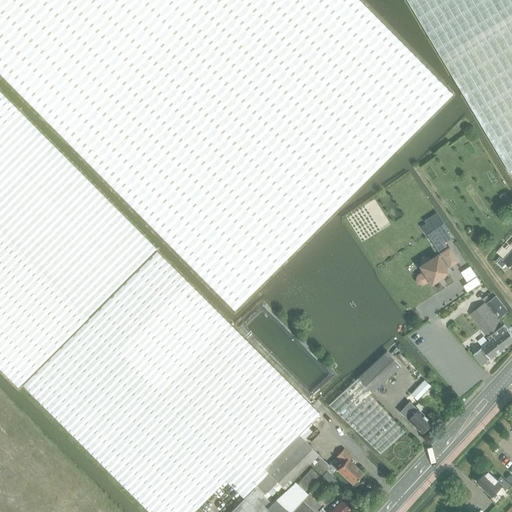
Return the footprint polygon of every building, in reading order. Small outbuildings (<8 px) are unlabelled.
[(0,0),(0,75),(56,133),(121,197),(232,312),(450,96),(355,0),(0,0)] [(511,0),(407,0),(510,173),(511,172),(511,0)] [(0,367),(19,387),(157,249),(21,113),(17,109),(0,91),(0,367)] [(499,196),(506,206),(511,203),(504,193),(499,196)] [(426,223),(421,226),(426,234),(434,229),(428,219),(424,221),(426,223)] [(441,225),(434,229),(443,243),(450,238),(441,225)] [(417,276),(417,278),(417,280),(418,282),(420,283),(422,284),(424,283),(429,280),(431,283),(448,272),(445,268),(449,266),(457,261),(449,248),(441,253),(441,254),(438,257),(437,255),(430,260),(430,259),(428,258),(426,257),(424,257),(422,259),(421,260),(421,263),(422,264),(422,265),(420,266),(424,272),(419,275),(417,276)] [(224,481),(243,498),(254,486),(267,472),(264,468),(298,434),(319,414),(157,251),(21,387),(54,420),(118,483),(124,489),(146,511),(193,511),(195,511),(224,481)] [(504,269),(508,264),(511,267),(511,251),(504,261),(500,257),(496,261),(504,269)] [(495,295),(486,302),(490,307),(498,318),(507,311),(508,311),(495,295)] [(486,302),(470,315),(487,337),(503,325),(498,318),(490,307),(486,302)] [(511,342),(511,335),(503,325),(487,337),(490,342),(497,336),(506,347),(511,342)] [(474,354),(483,365),(506,347),(497,336),(490,342),(474,354)] [(328,404),(358,433),(380,454),(404,432),(369,394),(371,393),(399,366),(386,351),(328,404)] [(424,380),(411,394),(416,400),(430,385),(424,380)] [(409,402),(399,412),(421,433),(422,431),(425,431),(427,428),(427,426),(431,422),(409,402)] [(284,489),(309,463),(321,475),(329,466),(317,454),(298,434),(264,468),(267,472),(254,486),(268,500),(269,499),(281,486),(284,489)] [(342,464),(337,469),(353,484),(354,482),(355,483),(357,481),(356,480),(363,473),(349,460),(352,456),(344,448),(335,457),(342,464)] [(272,502),(269,499),(268,500),(254,486),(243,498),(230,511),(316,511),(322,507),(333,494),(318,480),(321,478),(311,468),(297,484),(295,482),(272,502)] [(487,470),(477,481),(493,496),(502,486),(506,491),(511,485),(501,476),(498,480),(487,470)] [(334,494),(334,495),(333,494),(322,507),(326,511),(325,511),(350,511),(352,511),(334,494)]
